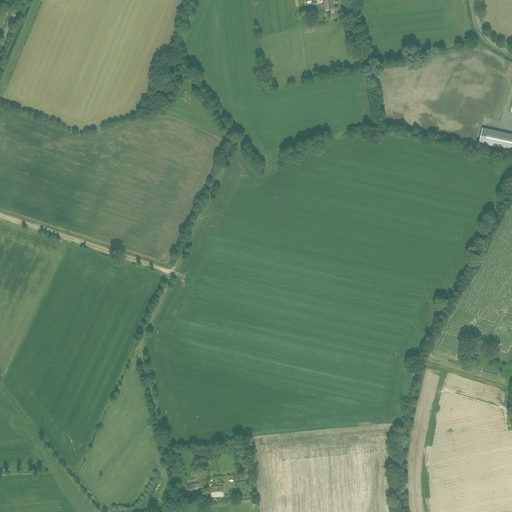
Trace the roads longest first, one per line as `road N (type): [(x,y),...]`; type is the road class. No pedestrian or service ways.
road 1 (track): [(169,272),(233,144),(178,56),(195,0)]
road 2 (track): [(169,272),(141,349),(178,485)]
road 3 (track): [(0,215),(169,272)]
